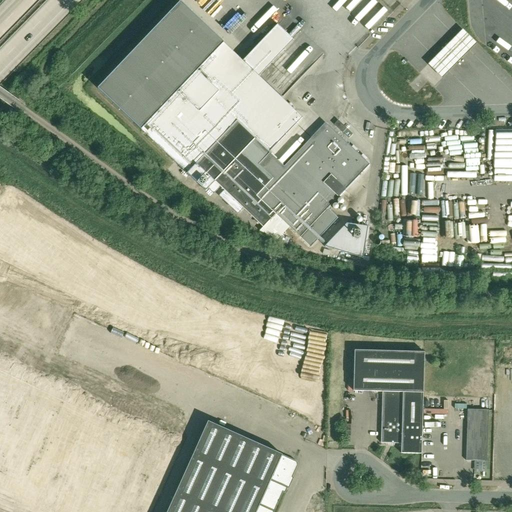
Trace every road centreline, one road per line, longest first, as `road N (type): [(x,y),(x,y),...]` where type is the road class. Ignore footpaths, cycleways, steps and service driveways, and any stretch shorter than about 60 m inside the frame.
road 1 (residential): [(425,0),(366,64),(368,98),(398,114),(511,110)]
road 2 (residential): [(511,498),(406,495),(360,483)]
road 3 (unknown): [(408,18),(479,88),(484,111)]
